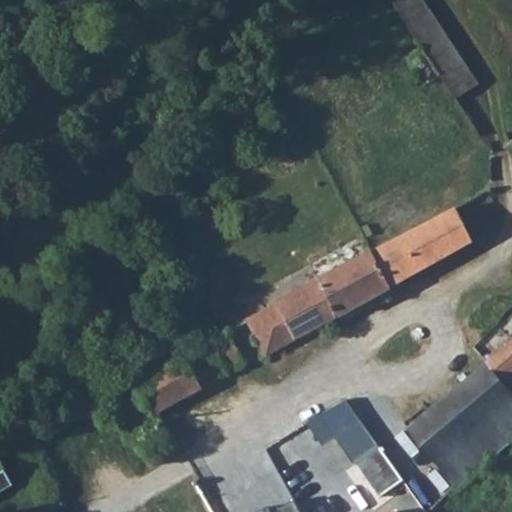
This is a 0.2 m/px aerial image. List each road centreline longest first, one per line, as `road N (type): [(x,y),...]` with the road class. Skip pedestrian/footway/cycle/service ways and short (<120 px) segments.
road 1 (track): [(115,511),(325,391),(395,389),(444,365),(472,296),(511,292)]
road 2 (track): [(325,391),(333,355),(384,323),(472,296)]
road 3 (track): [(511,146),(445,0)]
